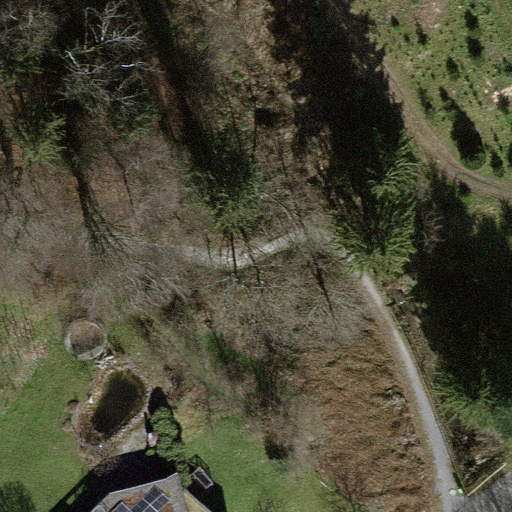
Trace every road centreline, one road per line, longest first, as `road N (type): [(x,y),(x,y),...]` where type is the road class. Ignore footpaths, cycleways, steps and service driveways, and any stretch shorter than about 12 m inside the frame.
road 1 (track): [(357,262),(440,448),(455,511)]
road 2 (track): [(0,231),(243,254)]
